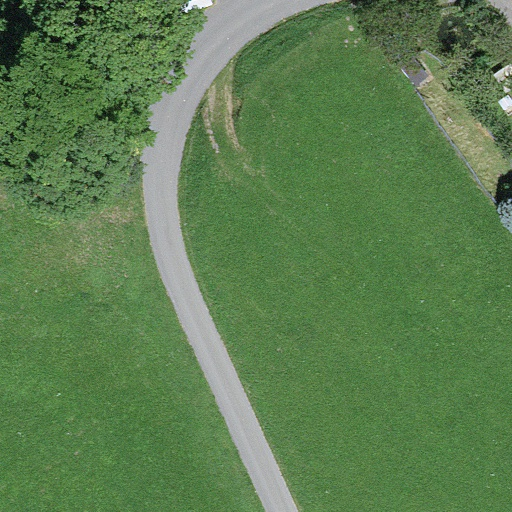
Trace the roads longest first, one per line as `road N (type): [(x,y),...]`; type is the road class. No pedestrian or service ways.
road 1 (residential): [(272,0),(239,18),(176,99),(161,189),(179,274),(283,511)]
road 2 (track): [(0,135),(45,86),(109,38),(199,13),(239,18)]
